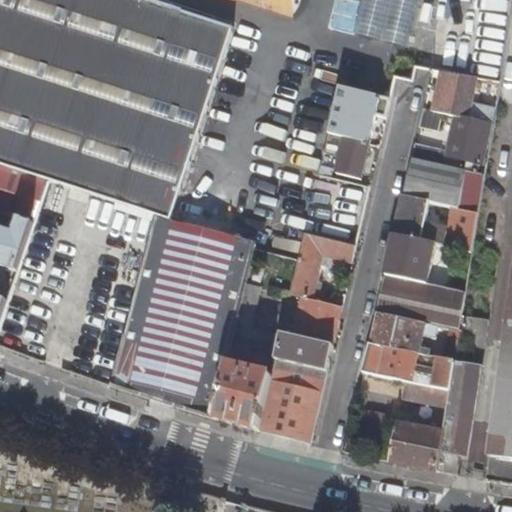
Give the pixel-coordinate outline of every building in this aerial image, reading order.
[(0,0),(0,165),(50,182),(157,218),(172,222),(234,28),(146,0),(102,0),(100,9),(73,0),(0,0)] [(73,0),(100,9),(102,0),(73,0)] [(419,0),(363,0),(342,89),(392,100),(397,79),(399,79),(403,63),(401,63),(404,52),(379,47),(384,24),(381,24),(387,0),(404,0),(404,2),(418,6),(419,0)] [(498,82),(443,73),(434,112),(435,112),(444,114),(459,118),(491,126),(493,126),(496,109),(494,108),(498,82)] [(351,113),(387,121),(392,100),(342,89),(331,136),(344,139),(351,113)] [(434,112),(425,110),(421,127),(440,131),(444,114),(435,112),(434,112)] [(417,146),(414,159),(467,171),(485,176),(487,165),(482,164),(491,126),(459,118),(449,156),(442,154),(443,151),(417,146)] [(331,136),(323,167),(339,171),(339,174),(364,180),(371,145),(344,139),(331,136)] [(414,159),(405,199),(431,205),(453,210),(459,211),(467,171),(414,159)] [(0,213),(20,220),(36,225),(50,182),(0,165),(0,213)] [(405,199),(396,237),(437,246),(473,253),(479,215),(459,211),(453,210),(448,233),(447,239),(424,234),(426,228),(431,205),(405,199)] [(258,244),(172,222),(157,218),(112,387),(217,419),(229,367),(236,336),(238,326),(248,287),(258,244)] [(0,266),(19,273),(36,225),(20,220),(17,234),(0,228),(0,266)] [(448,233),(426,228),(424,234),(447,239),(448,233)] [(292,296),(303,299),(314,301),(325,258),(354,265),(358,247),(306,236),(292,296)] [(396,237),(387,276),(428,285),(437,246),(396,237)] [(387,276),(377,314),(427,324),(452,330),(460,332),(463,317),(467,293),(428,285),(387,276)] [(248,287),(238,326),(252,329),(262,290),(248,287)] [(511,294),(487,478),(486,478),(485,481),(511,485),(511,294)] [(0,328),(9,301),(0,298),(0,328)] [(294,338),(334,347),(344,308),(314,301),(303,299),(294,338)] [(377,314),(370,344),(430,356),(431,351),(421,349),(427,324),(377,314)] [(444,433),(438,472),(459,476),(462,456),(469,457),(482,369),(472,368),(475,349),(485,350),(489,321),(463,317),(460,332),(456,362),(451,392),(448,407),(444,433)] [(236,336),(262,342),(265,332),(252,329),(238,326),(236,336)] [(446,360),(456,362),(460,332),(452,330),(446,360)] [(262,343),(281,346),(283,336),(265,332),(262,342),(262,343)] [(273,377),(260,431),(312,445),(334,347),(294,338),(283,336),(281,346),(273,377)] [(370,344),(363,373),(407,382),(451,392),(456,362),(446,360),(434,357),(430,356),(370,344)] [(472,368),(482,369),(485,350),(475,349),(472,368)] [(229,367),(217,419),(260,431),(273,377),(258,374),(258,372),(245,368),(244,371),(229,367)] [(451,392),(407,382),(404,398),(448,407),(451,392)] [(399,425),(391,462),(438,472),(444,433),(429,431),(430,422),(414,419),(412,427),(399,425)]
